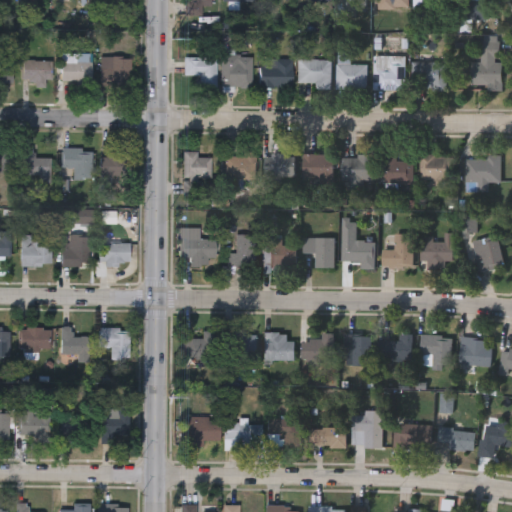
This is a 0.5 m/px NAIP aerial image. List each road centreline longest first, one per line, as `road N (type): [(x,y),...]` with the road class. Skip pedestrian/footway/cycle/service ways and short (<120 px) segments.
road 1 (residential): [(0,304),(368,301),(511,310)]
road 2 (residential): [(0,474),(511,487)]
road 3 (residential): [(0,118),(511,122)]
road 4 (tertiary): [(156,511),(158,0)]
